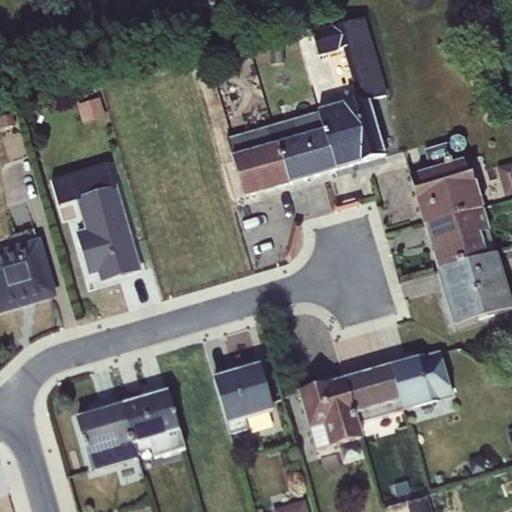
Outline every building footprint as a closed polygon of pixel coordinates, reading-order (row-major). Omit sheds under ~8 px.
[(319,113),(336,171),(385,156),(369,101),(386,96),(364,20),(311,34),(318,57),(342,51),(357,102),(319,113)] [(99,100),(76,106),(83,125),(105,119),(99,100)] [(319,113),(272,127),(290,185),(336,171),(319,113)] [(290,185),(272,127),(226,140),(243,198),(290,185)] [(424,227),(483,209),(459,142),(425,152),(431,171),(410,178),(424,227)] [(109,164),(70,176),(78,201),(86,231),(77,234),(89,275),(98,273),(101,283),(140,271),(109,164)] [(511,164),(497,168),(505,197),(511,195),(511,164)] [(58,207),(78,201),(70,176),(51,181),(58,207)] [(483,209),(424,227),(438,272),(496,255),(483,209)] [(37,241),(0,251),(0,312),(53,297),(37,241)] [(511,305),(496,255),(438,272),(454,328),(511,310),(511,305)] [(438,354),(390,368),(403,412),(452,399),(438,354)] [(259,367),(213,381),(230,436),(248,430),(245,421),(273,414),(259,367)] [(390,368),(344,381),(357,424),(403,412),(390,368)] [(357,424),(344,381),(299,394),(316,453),(362,441),(357,424)] [(167,394),(122,407),(133,447),(149,442),(154,460),(184,451),(167,394)] [(133,447),(122,407),(77,420),(92,473),(137,460),(133,447)] [(427,511),(424,500),(408,505),(410,511),(427,511)] [(308,511),(305,501),(271,511),(270,511),(308,511)]
